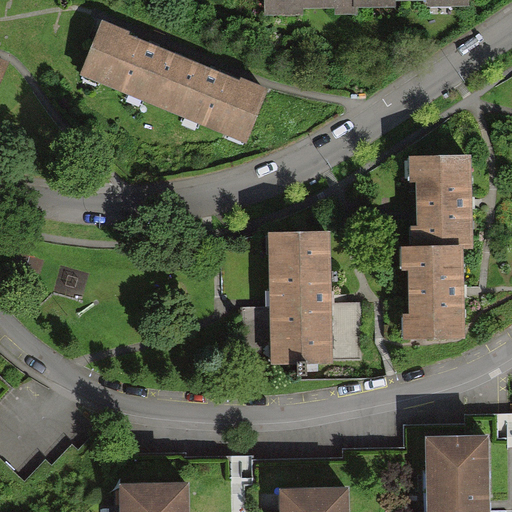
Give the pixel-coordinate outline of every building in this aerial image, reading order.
[(355,0),(264,0),(265,21),(303,20),(303,13),(335,13),(335,19),(356,19),(355,12),(355,0)] [(355,0),(355,12),(397,11),(397,6),(427,5),(427,11),(470,10),(469,0),(355,0)] [(185,57),(102,23),(81,75),(164,109),(185,57)] [(269,92),(185,57),(164,109),(247,144),(269,92)] [(470,246),(469,153),(406,154),(407,180),(413,180),(414,226),(408,226),(408,247),(461,246),(470,246)] [(329,361),(326,229),(265,231),(269,362),(329,361)] [(408,247),(398,247),(398,269),(405,269),(406,314),(399,314),(399,338),(463,336),(461,246),(408,247)] [(421,436),(421,511),(485,511),(485,436),(421,436)] [(182,511),(182,487),(118,489),(118,511),(182,511)] [(342,511),(342,489),(275,491),(275,511),(342,511)]
